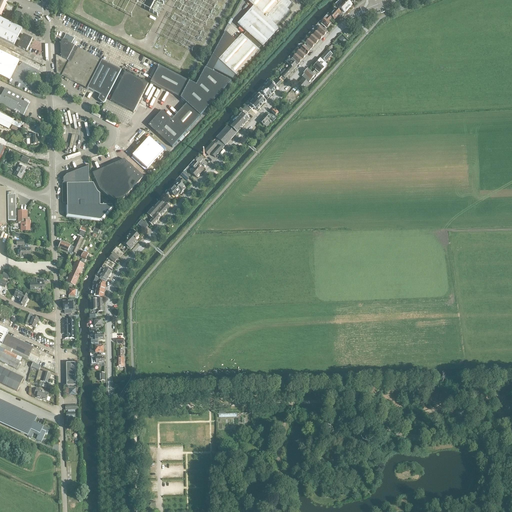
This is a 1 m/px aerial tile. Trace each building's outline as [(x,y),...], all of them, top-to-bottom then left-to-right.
[(225,33),(208,65),(214,69),(234,79),(237,77),(260,51),(259,50),(262,46),(263,48),(279,30),(277,28),(291,13),(288,11),(293,6),(286,0),(250,0),(249,3),(248,3),(254,8),(238,25),(246,33),(243,37),(242,36),(236,42),(225,33)] [(348,10),(352,6),(346,0),(343,0),(341,3),(348,10)] [(345,14),(348,10),(341,3),(337,7),(339,8),(338,9),(342,13),(343,12),(345,14)] [(342,14),(343,13),(342,13),(338,9),(336,6),(333,9),(336,11),(333,14),(331,11),(326,16),(330,19),(332,17),(334,20),(339,15),(342,18),(344,16),(342,14)] [(327,28),(331,24),(328,21),(330,19),(326,16),(324,19),(324,20),(322,23),(327,28)] [(20,28),(0,18),(0,38),(14,46),(22,29),(21,29),(22,28),(21,28),(20,28)] [(324,37),(327,33),(321,27),(318,31),(324,37)] [(320,41),(324,37),(318,31),(314,35),(320,40),(320,41)] [(72,44),(74,38),(66,34),(63,39),(72,44)] [(27,52),(33,39),(24,35),(18,47),(27,52)] [(316,45),(320,40),(314,35),(313,35),(309,39),(316,45)] [(316,45),(309,39),(306,43),(308,45),(307,46),(311,50),(316,45)] [(88,89),(102,61),(63,40),(61,44),(61,56),(56,56),(57,73),(57,74),(88,89)] [(301,50),(307,56),(311,51),(310,51),(311,50),(307,46),(306,47),(304,46),(301,50)] [(303,60),(307,56),(301,50),(297,54),(303,60)] [(326,62),(333,54),(328,50),(322,57),(326,62)] [(0,75),(9,80),(19,61),(0,51),(0,75)] [(299,64),(303,60),(297,54),(295,57),(296,58),(295,59),(296,59),(295,60),(299,64)] [(295,60),(296,59),(295,59),(296,58),(295,57),(291,60),(289,58),(286,62),(291,67),(294,69),(297,66),(293,62),(295,60)] [(316,77),(324,69),(328,65),(321,59),(318,62),(318,63),(313,69),(315,71),(312,74),(316,77)] [(105,103),(121,71),(102,61),(88,89),(100,96),(98,100),(105,103)] [(172,148),(232,83),(212,72),(214,69),(208,65),(197,86),(160,66),(151,82),(181,99),(187,104),(172,120),(162,111),(149,126),(172,148)] [(283,81),(294,69),(291,67),(280,78),(283,81)] [(312,82),(316,77),(312,74),(308,70),(304,74),(304,75),(302,77),(303,78),(309,83),(311,81),(312,82)] [(133,113),(148,85),(125,73),(111,101),(133,113)] [(304,90),(310,84),(309,83),(303,78),(297,84),(293,90),(295,92),(300,86),(304,90)] [(271,80),(265,87),(272,94),(276,89),(273,86),(275,84),(271,80)] [(265,87),(259,93),(264,97),(265,95),(267,97),(268,96),(269,97),(272,94),(265,87)] [(0,104),(23,116),(29,105),(21,101),(23,97),(5,88),(1,97),(0,98),(0,104)] [(259,93),(254,100),(261,106),(264,103),(263,102),(264,101),(262,99),(264,97),(259,93)] [(254,100),(248,106),(252,110),(254,108),(257,111),(261,106),(254,100)] [(246,106),(243,110),(247,114),(251,110),(246,106)] [(15,121),(0,112),(0,124),(9,129),(11,124),(19,129),(21,125),(23,126),(22,128),(27,130),(29,126),(24,124),(25,123),(17,118),(15,121)] [(245,124),(249,120),(242,113),(238,118),(245,124)] [(272,116),(269,113),(267,115),(266,115),(260,122),(267,128),(270,124),(267,122),(270,118),(272,116)] [(241,128),(245,124),(238,118),(234,122),(241,128)] [(237,133),(241,128),(234,122),(230,127),(232,128),(231,130),(235,134),(237,133)] [(225,146),(236,134),(235,134),(231,130),(227,127),(217,138),(218,139),(221,142),(222,143),(225,146)] [(38,145),(37,135),(27,136),(27,139),(30,139),(30,145),(38,145)] [(149,138),(132,156),(147,170),(150,166),(164,151),(149,138)] [(208,156),(221,142),(218,139),(214,144),(213,143),(204,152),(208,156)] [(215,158),(225,146),(222,143),(211,154),(215,158)] [(27,165),(29,160),(23,157),(21,162),(27,165)] [(117,206),(143,177),(124,160),(93,174),(100,190),(117,206)] [(194,169),(190,172),(196,177),(202,171),(200,169),(202,167),(199,164),(197,162),(195,164),(192,167),(194,169)] [(21,179),(26,169),(27,167),(20,164),(14,176),(21,179)] [(90,185),(89,167),(88,165),(67,174),(67,175),(64,179),(62,179),(63,183),(62,183),(63,203),(68,203),(68,207),(101,207),(100,196),(98,193),(97,193),(94,185),(90,185)] [(181,184),(183,181),(181,180),(179,182),(177,184),(174,189),(179,193),(180,194),(184,190),(183,189),(185,187),(181,184)] [(175,197),(179,193),(174,189),(173,188),(169,192),(175,197)] [(8,221),(16,221),(15,195),(8,195),(8,221)] [(153,226),(170,207),(161,200),(148,214),(147,216),(151,219),(148,222),(153,226)] [(101,209),(101,207),(68,207),(66,207),(67,218),(101,223),(114,210),(113,208),(101,209)] [(27,221),(27,212),(18,212),(18,222),(21,222),(21,231),(30,231),(30,221),(27,221)] [(136,240),(140,236),(133,230),(129,234),(126,238),(128,240),(130,242),(134,238),(136,240)] [(77,254),(84,238),(79,236),(74,247),(62,242),(59,248),(72,254),(73,253),(77,254)] [(130,242),(128,240),(124,244),(131,250),(133,248),(135,246),(138,242),(136,240),(134,238),(130,242)] [(24,249),(23,245),(24,245),(24,241),(17,242),(17,246),(20,245),(20,249),(20,257),(31,257),(31,249),(24,249)] [(84,264),(88,254),(85,252),(80,251),(78,256),(83,259),(81,262),(84,264)] [(114,263),(117,259),(112,254),(109,258),(114,263)] [(76,286),(85,265),(76,261),(66,282),(76,286)] [(113,270),(108,267),(107,269),(105,268),(104,270),(101,268),(100,271),(109,277),(112,273),(112,272),(113,270)] [(5,271),(2,277),(8,280),(11,274),(5,271)] [(107,281),(109,277),(100,271),(98,273),(101,275),(100,277),(107,281)] [(36,284),(30,284),(31,287),(31,290),(44,289),(44,284),(44,280),(36,279),(36,284)] [(105,286),(106,282),(100,279),(99,284),(97,283),(96,286),(97,287),(96,290),(104,292),(106,286),(105,286)] [(69,296),(69,299),(79,299),(79,296),(77,296),(77,290),(75,290),(70,290),(69,296)] [(24,307),(28,297),(17,292),(14,297),(20,300),(18,304),(24,307)] [(104,312),(103,299),(93,300),(93,310),(98,309),(99,312),(104,312)] [(63,302),(63,303),(63,305),(64,306),(64,308),(64,310),(65,310),(65,314),(72,314),(72,310),(73,310),(73,300),(68,300),(68,301),(63,302)] [(35,328),(39,319),(33,317),(34,315),(30,314),(28,319),(31,321),(29,326),(35,328)] [(75,339),(74,319),(73,319),(69,320),(62,320),(63,334),(65,334),(65,339),(75,339)] [(97,319),(92,319),(92,321),(94,321),(94,327),(96,327),(96,328),(97,328),(97,327),(103,327),(103,320),(97,320),(97,319)] [(0,327),(0,343),(2,345),(8,331),(0,327)] [(28,357),(33,347),(8,335),(3,345),(28,357)] [(99,346),(99,340),(91,340),(91,341),(91,343),(95,343),(95,344),(95,345),(92,345),(92,349),(96,349),(96,353),(104,352),(104,346),(99,346)] [(0,361),(16,369),(20,362),(0,352),(0,361)] [(96,357),(91,357),(92,365),(96,364),(105,364),(105,357),(102,357),(102,356),(98,356),(98,357),(96,357)] [(33,363),(31,368),(39,371),(41,367),(33,363)] [(76,363),(65,364),(65,375),(66,386),(77,386),(76,375),(76,363)] [(0,383),(17,392),(23,379),(0,367),(0,383)] [(48,383),(50,375),(43,372),(40,381),(48,383)] [(78,387),(66,387),(66,395),(78,395),(78,387)] [(46,401),(49,394),(39,391),(40,390),(37,389),(35,395),(38,396),(37,398),(46,401)] [(0,400),(0,423),(28,436),(31,438),(34,433),(38,435),(38,436),(37,440),(41,442),(45,433),(47,434),(48,430),(34,423),(36,417),(0,400)] [(77,405),(65,406),(66,411),(68,411),(68,413),(67,414),(67,419),(74,418),(75,418),(75,412),(75,410),(78,410),(77,405)]
